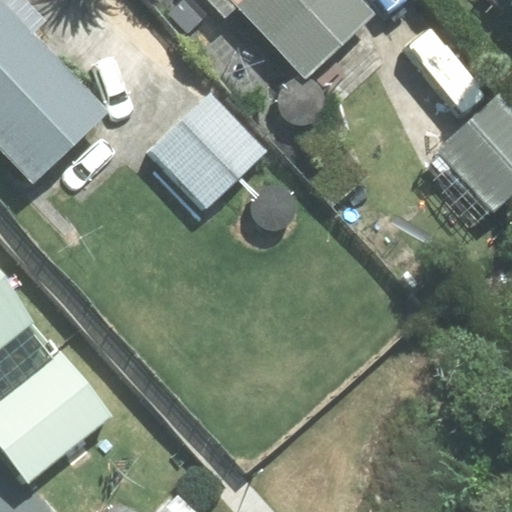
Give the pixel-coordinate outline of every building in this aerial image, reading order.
[(193,0),(223,32),(234,22),(299,93),(368,30),(340,0),(193,0)] [(0,170),(29,200),(102,131),(0,24),(0,170)] [(406,117),(438,152),(500,97),(468,62),(406,117)] [(207,109),(149,167),(203,221),(261,165),(207,109)] [(511,130),(496,113),(434,168),(488,228),(511,206),(511,130)] [(321,175),(310,183),(332,210),(367,182),(325,129),(300,149),(321,175)] [(370,241),(389,262),(404,249),(385,228),(370,241)] [(0,364),(7,373),(43,344),(21,317),(33,308),(0,266),(0,364)] [(57,343),(0,389),(0,439),(25,470),(108,405),(57,343)]
